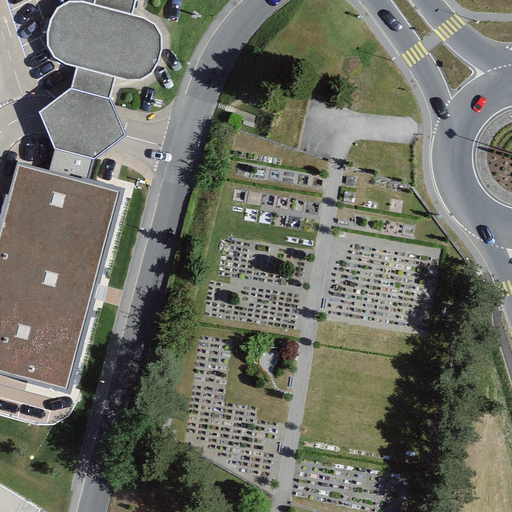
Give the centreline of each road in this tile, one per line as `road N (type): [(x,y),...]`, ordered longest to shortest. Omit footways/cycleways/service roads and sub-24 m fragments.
road 1 (unclassified): [(95,511),(187,158)]
road 2 (unclassified): [(187,158),(209,72),(267,0)]
road 3 (residential): [(22,104),(187,158)]
road 4 (primary): [(372,0),(453,131)]
road 5 (primary): [(453,131),(452,182),(465,205),(511,232)]
